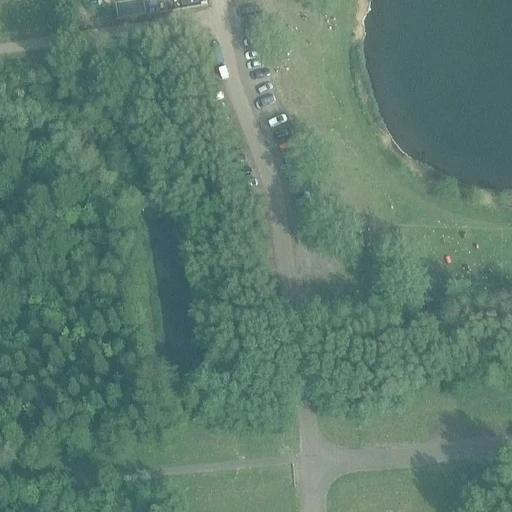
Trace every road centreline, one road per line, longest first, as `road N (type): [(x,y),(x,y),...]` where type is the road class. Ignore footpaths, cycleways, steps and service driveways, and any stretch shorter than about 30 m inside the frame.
road 1 (unclassified): [(0,52),(215,18),(274,221),(311,457)]
road 2 (unclassified): [(311,457),(511,440)]
